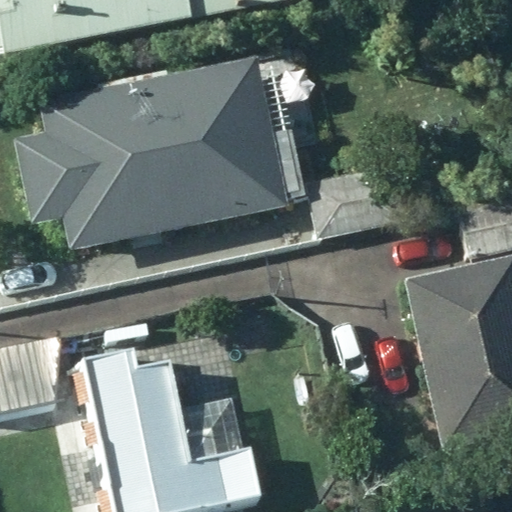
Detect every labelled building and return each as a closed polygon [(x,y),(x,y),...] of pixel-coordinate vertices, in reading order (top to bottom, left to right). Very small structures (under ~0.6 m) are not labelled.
[(0,0),(0,68),(299,8),(297,0),(0,0)] [(277,218),(249,74),(32,115),(38,151),(6,156),(22,243),(58,236),(62,260),(277,218)] [(298,194),(308,246),(401,227),(390,175),(298,194)] [(511,214),(455,229),(466,272),(511,260),(511,214)] [(511,444),(511,266),(511,267),(397,292),(435,462),(511,444)] [(59,376),(55,342),(0,354),(0,410),(55,399),(51,379),(59,376)] [(75,374),(106,511),(250,511),(257,510),(246,460),(183,475),(160,373),(130,380),(126,363),(75,374)]
